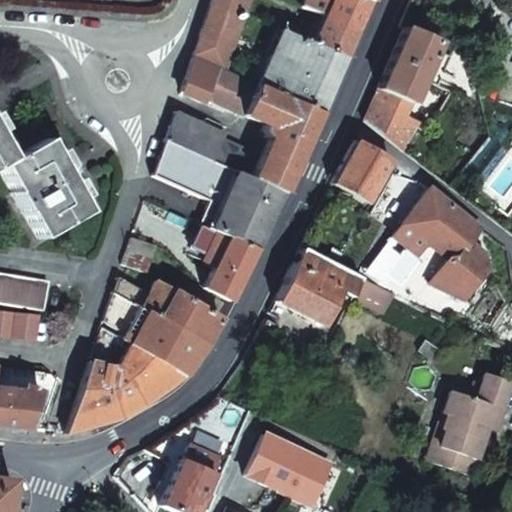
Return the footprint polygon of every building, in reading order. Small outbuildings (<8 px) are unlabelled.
[(219,0),(218,5),(242,15),(247,0),(219,0)] [(322,17),(353,30),(366,2),(360,0),(301,0),(300,4),(323,14),(322,17)] [(194,58),(226,71),(247,17),(242,15),(218,5),(213,3),(194,58)] [(310,43),(342,56),(345,49),(353,30),(322,17),(310,43)] [(256,86),(318,112),(342,56),(310,43),(279,30),(257,85),(256,86)] [(438,47),(404,31),(381,85),(375,99),(362,125),(404,156),(416,135),(403,125),(424,78),(439,84),(449,62),(434,56),(438,47)] [(281,192),(282,193),(285,187),(318,112),(256,86),(257,85),(226,71),(194,58),(182,92),(264,123),(261,130),(265,138),(268,140),(262,154),(220,137),(222,133),(175,113),(165,141),(281,192)] [(0,164),(1,164),(16,191),(14,192),(26,215),(28,214),(41,238),(89,212),(83,199),(87,197),(77,179),(73,181),(66,169),(71,167),(61,149),(57,152),(49,138),(13,157),(0,133),(0,130),(3,129),(0,123),(0,164)] [(227,239),(254,251),(281,192),(165,141),(153,177),(209,202),(199,226),(200,227),(212,232),(227,239)] [(368,204),(389,161),(354,142),(332,185),(368,204)] [(466,239),(474,226),(463,217),(424,186),(387,234),(405,249),(414,237),(435,252),(423,282),(460,298),(482,266),(479,249),(466,239)] [(212,232),(200,227),(191,248),(217,261),(227,239),(212,232)] [(159,250),(131,238),(126,253),(148,263),(152,265),(159,250)] [(228,301),(254,251),(227,239),(217,261),(204,289),(228,301)] [(382,313),(390,296),(385,294),(299,251),(272,304),(321,326),(339,293),(382,313)] [(148,263),(126,253),(121,268),(141,277),(148,263)] [(0,303),(45,311),(50,280),(0,271),(0,303)] [(147,313),(206,344),(221,316),(156,282),(149,295),(117,278),(112,294),(117,297),(141,310),(147,313)] [(130,343),(185,373),(204,349),(206,344),(147,313),(139,328),(133,325),(141,310),(117,297),(103,322),(133,338),(130,343)] [(0,339),(35,344),(38,316),(0,312),(0,339)] [(184,374),(185,373),(130,343),(100,326),(90,356),(119,362),(117,366),(89,360),(81,384),(65,433),(122,415),(133,409),(144,403),(156,396),(184,374)] [(491,407),(498,410),(507,383),(482,374),(478,385),(473,401),(465,398),(446,392),(438,414),(445,417),(430,462),(467,475),(483,429),(491,407)] [(0,423),(32,427),(36,389),(7,381),(4,388),(0,387),(0,423)] [(473,401),(478,385),(471,382),(465,398),(473,401)] [(491,431),(498,410),(491,407),(483,429),(491,431)] [(423,460),(430,462),(445,417),(438,414),(423,460)] [(177,511),(196,511),(218,457),(186,444),(183,454),(160,440),(146,450),(177,469),(161,505),(177,511)] [(0,511),(9,511),(13,481),(0,480),(0,511)]
